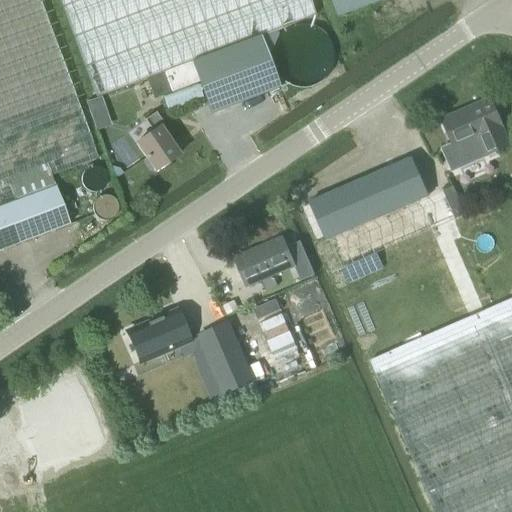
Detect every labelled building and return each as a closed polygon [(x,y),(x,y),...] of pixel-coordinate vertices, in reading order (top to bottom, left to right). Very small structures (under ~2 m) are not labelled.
[(37,0),(0,0),(0,193),(50,175),(96,158),(37,0)] [(145,79),(152,98),(197,81),(190,62),(261,36),(313,16),(307,0),(58,0),(95,98),(145,79)] [(332,0),(338,16),(381,0),(332,0)] [(259,37),(190,62),(197,81),(208,114),(278,88),(259,37)] [(509,146),(489,98),(441,119),(453,149),(477,138),(485,156),(509,146)] [(151,132),(133,144),(153,173),(178,155),(159,128),(162,125),(154,113),(143,120),(151,132)] [(411,158),(308,203),(325,241),(428,196),(411,158)] [(50,175),(0,193),(0,249),(68,225),(50,175)] [(246,287),(294,266),(291,258),(286,247),(282,237),(234,258),(246,287)] [(299,241),(286,247),(291,258),(300,280),(313,275),(299,241)] [(511,511),(511,297),(367,359),(433,511),(511,511)] [(274,299),(253,309),(257,319),(279,310),(274,299)] [(233,300),(221,306),(225,316),(238,310),(233,300)] [(174,311),(125,333),(138,364),(188,342),(174,311)] [(281,314),(258,324),(266,342),(288,332),(281,314)] [(230,330),(200,342),(223,398),(253,386),(230,330)] [(293,343),(270,352),(274,361),(297,352),(293,343)]
